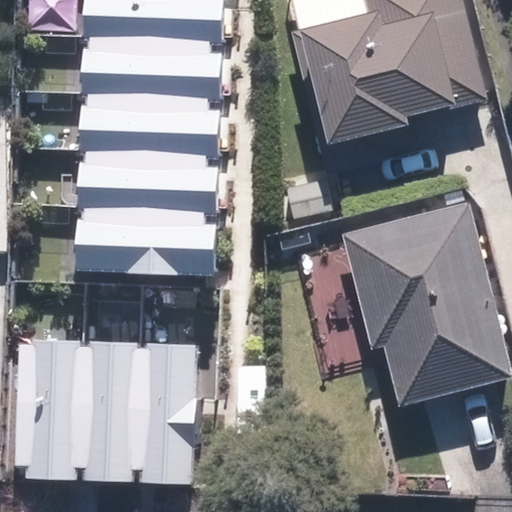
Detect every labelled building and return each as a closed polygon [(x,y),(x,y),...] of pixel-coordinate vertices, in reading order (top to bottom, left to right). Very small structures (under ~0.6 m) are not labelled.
[(84,0),(83,22),(85,22),(84,34),(90,34),(211,40),(222,41),(223,0),(84,0)] [(492,98),(467,0),(292,0),(290,1),(335,177),(397,161),(390,133),(425,124),(423,116),(492,98)] [(211,40),(90,34),(89,46),(82,46),(80,82),(82,82),(82,94),(88,94),(208,99),(222,99),(224,50),(211,50),(211,40)] [(75,57),(40,56),(38,109),(73,110),(75,57)] [(208,99),(88,94),(87,104),(80,104),(78,132),(81,132),(80,150),(86,150),(206,156),(219,156),(221,109),(208,108),(208,99)] [(206,156),(86,150),(85,162),(78,162),(76,190),(79,190),(78,208),(83,208),(204,213),(217,214),(219,167),(206,166),(206,156)] [(511,376),(511,340),(478,204),(355,234),(384,349),(397,346),(410,402),(511,376)] [(204,213),(83,208),(82,219),(76,219),(75,254),(77,254),(76,272),(214,277),(216,226),(203,226),(204,213)] [(79,468),(83,348),(79,348),(80,341),(32,340),(31,344),(19,344),(16,465),(26,466),(26,479),(77,480),(77,468),(79,468)] [(138,470),(141,349),(138,349),(138,342),(90,341),(90,349),(83,348),(79,468),(83,468),(83,480),(132,481),(132,469),(138,470)] [(191,484),(196,345),(148,344),(148,350),(141,349),(138,470),(140,470),(140,482),(191,484)]
